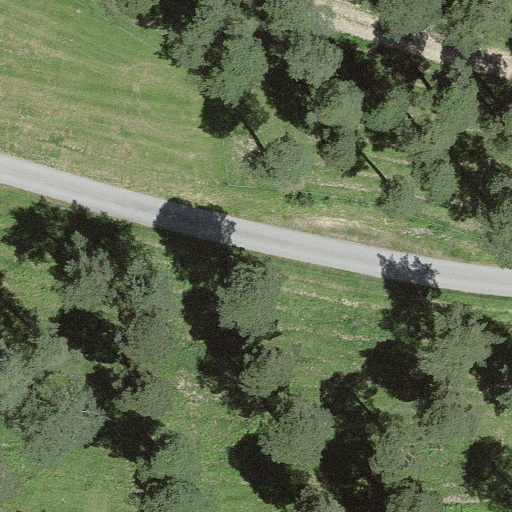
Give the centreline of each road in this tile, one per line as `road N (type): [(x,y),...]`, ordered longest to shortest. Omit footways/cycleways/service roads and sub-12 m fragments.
road 1 (unclassified): [(511,268),(445,263),(0,155)]
road 2 (track): [(340,0),(460,56),(511,64)]
